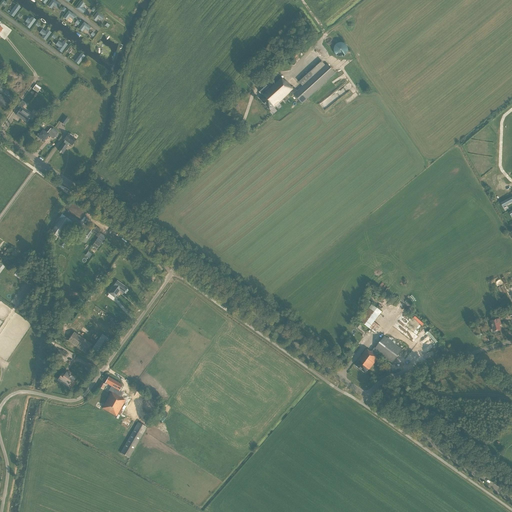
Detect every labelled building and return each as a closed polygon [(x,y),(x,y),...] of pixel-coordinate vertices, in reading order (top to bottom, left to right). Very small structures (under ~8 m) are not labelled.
[(60,5),(53,0),(52,0),(48,6),(52,9),(54,6),(57,8),(60,5)] [(85,5),(82,2),(76,9),(83,14),(86,11),(83,8),(85,5)] [(20,9),(16,6),(10,15),(14,17),(20,9)] [(76,16),(69,11),(64,18),(67,21),(70,18),(73,20),(76,16)] [(105,18),(98,13),(93,19),(96,22),(99,19),(102,21),(105,18)] [(36,21),(32,18),(30,20),(28,19),(25,23),(28,24),(26,27),(30,29),(36,21)] [(91,28),(84,23),(79,30),(83,32),(85,29),(88,32),(91,28)] [(52,33),(48,30),(47,32),(44,31),(42,34),(44,36),(42,38),(46,41),(52,33)] [(68,45),(64,42),(62,44),(59,42),(56,46),(60,48),(58,50),(62,53),(68,45)] [(316,50),(307,57),(312,63),(321,55),(316,50)] [(85,57),(81,54),(75,63),(79,65),(85,57)] [(297,54),(292,58),(297,63),(301,58),(297,54)] [(327,64),(325,66),(321,61),(298,82),(302,86),(297,91),(294,88),(293,89),(285,81),(285,82),(280,77),(273,84),(274,85),(264,94),(263,92),(269,87),(266,84),(258,91),(261,94),(261,93),(263,95),(259,99),(270,110),(290,92),(293,95),(294,95),(302,104),(335,74),(327,64)] [(36,85),(34,89),(41,94),(44,90),(36,85)] [(0,103),(6,108),(11,101),(1,95),(4,90),(1,88),(0,89),(0,103)] [(21,109),(16,115),(27,123),(32,116),(22,109),(25,104),(22,101),(18,107),(21,109)] [(333,119),(340,113),(337,110),(330,116),(333,119)] [(60,123),(65,126),(69,120),(64,117),(60,123)] [(43,142),(49,136),(53,139),(57,134),(51,129),(47,133),(42,129),(36,136),(43,142)] [(65,141),(58,151),(63,154),(67,147),(69,143),(72,146),(76,140),(72,137),(73,136),(70,134),(70,135),(68,134),(64,140),(65,141)] [(88,228),(86,230),(81,226),(83,224),(64,212),(60,218),(61,219),(51,233),(60,239),(70,225),(76,229),(75,230),(78,232),(77,232),(86,238),(91,230),(88,228)] [(92,233),(97,236),(101,230),(96,227),(92,233)] [(122,279),(125,276),(116,269),(113,272),(122,279)] [(127,289),(117,282),(109,293),(115,298),(120,291),(123,293),(127,289)] [(374,322),(379,316),(369,308),(359,321),(375,333),(380,327),(374,322)] [(499,319),(491,322),(494,332),(500,330),(499,326),(501,325),(499,319)] [(74,332),(68,341),(86,354),(92,345),(74,332)] [(422,337),(419,332),(414,335),(415,336),(414,338),(416,341),(422,337)] [(91,351),(99,357),(110,341),(102,335),(91,351)] [(384,337),(375,349),(374,349),(372,352),(371,351),(370,352),(367,349),(358,361),(359,361),(355,366),(356,366),(356,367),(357,368),(358,368),(363,371),(363,372),(364,373),(365,373),(365,374),(368,370),(369,370),(379,357),(378,357),(380,354),(392,363),(402,350),(384,337)] [(426,344),(430,348),(436,343),(432,339),(426,344)] [(59,349),(57,352),(66,358),(68,355),(59,349)] [(433,357),(429,353),(428,354),(423,350),(422,352),(430,360),(433,357)] [(70,375),(70,374),(69,375),(67,373),(65,376),(62,374),(58,380),(61,382),(61,381),(68,386),(69,385),(70,384),(71,383),(71,384),(75,379),(70,375)] [(119,391),(122,386),(108,378),(105,383),(114,388),(102,409),(116,417),(125,401),(122,399),(122,398),(115,394),(117,391),(118,392),(119,391)] [(136,410),(138,406),(127,401),(125,405),(136,410)] [(138,423),(132,433),(121,453),(129,458),(147,428),(138,423)]
